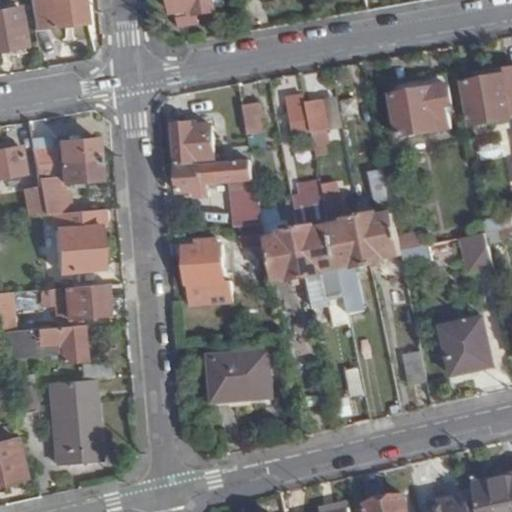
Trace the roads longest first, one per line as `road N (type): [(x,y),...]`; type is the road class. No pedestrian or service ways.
road 1 (residential): [(167,491),(131,76)]
road 2 (residential): [(131,76),(511,8)]
road 3 (tertiary): [(511,413),(167,491)]
road 4 (residential): [(0,100),(131,76)]
